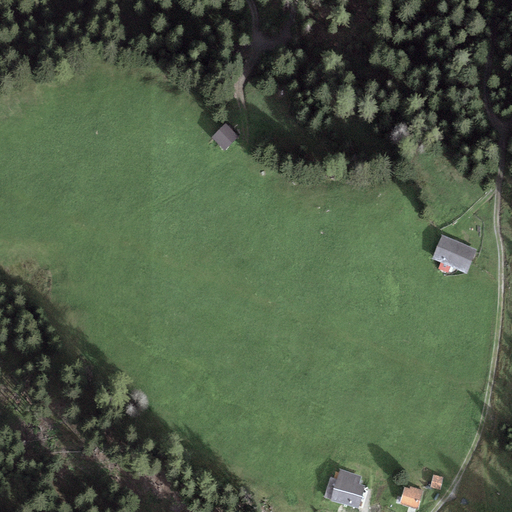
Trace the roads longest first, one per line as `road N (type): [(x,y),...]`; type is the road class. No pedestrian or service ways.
road 1 (track): [(484,403),(501,283),(497,183),(507,162),(487,73),(495,0)]
road 2 (track): [(260,45),(237,84),(243,155),(116,229)]
road 3 (track): [(431,511),(454,489),(484,403)]
road 4 (track): [(249,0),(260,45),(274,49),(294,29),(295,0)]
